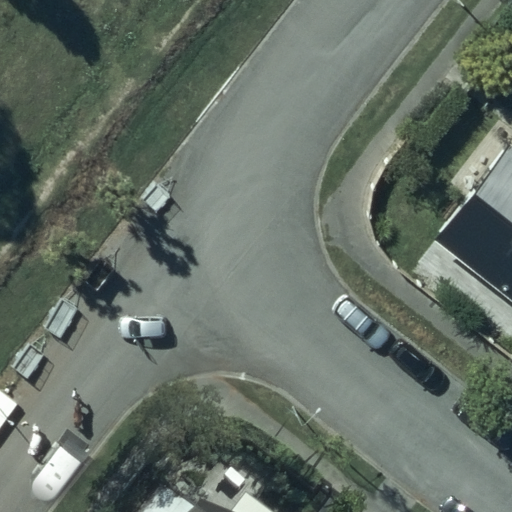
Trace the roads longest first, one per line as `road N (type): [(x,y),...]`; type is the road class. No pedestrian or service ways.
road 1 (residential): [(511,502),(185,246)]
road 2 (residential): [(185,246),(377,0)]
road 3 (residential): [(0,477),(185,246)]
